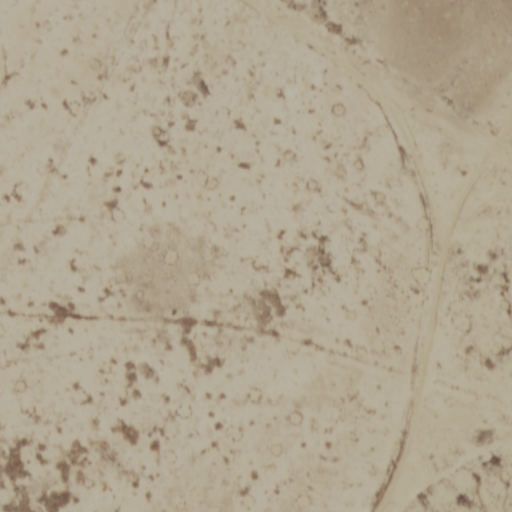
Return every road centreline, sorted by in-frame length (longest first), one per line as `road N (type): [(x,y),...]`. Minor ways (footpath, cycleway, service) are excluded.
road 1 (track): [(381,511),(405,459),(419,365),(433,241),(421,175),(391,101),(337,43),(270,0)]
road 2 (track): [(400,511),(463,453),(511,438)]
